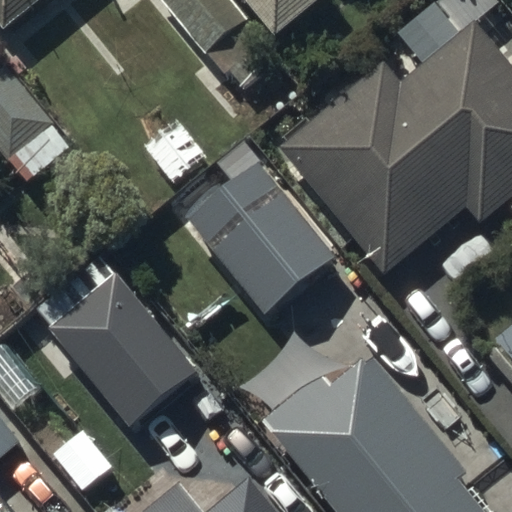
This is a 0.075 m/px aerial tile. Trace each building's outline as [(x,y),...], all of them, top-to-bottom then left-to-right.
[(0,0),(0,24),(6,31),(43,0),(0,0)] [(230,0),(162,0),(205,55),(209,51),(227,73),(231,70),(246,88),(279,62),(230,0)] [(246,0),(275,35),(317,0),(246,0)] [(511,197),(511,68),(473,24),(400,87),(383,67),(282,154),(389,277),(467,209),(481,225),(511,197)] [(73,147),(0,60),(0,144),(31,182),(73,147)] [(209,159),(177,120),(143,148),(175,187),(209,159)] [(336,260),(258,165),(187,223),(265,317),(336,260)] [(198,375),(112,276),(48,332),(133,430),(198,375)] [(511,325),(495,340),(511,358),(511,325)] [(321,376),(264,422),(337,511),(484,511),(457,479),(466,472),(376,361),(368,367),(363,361),(331,387),(321,376)] [(220,511),(280,462),(214,383),(142,442),(200,511),(220,511)] [(0,460),(21,443),(0,417),(0,460)] [(102,454),(85,433),(56,455),(91,502),(114,485),(94,460),(102,454)]
